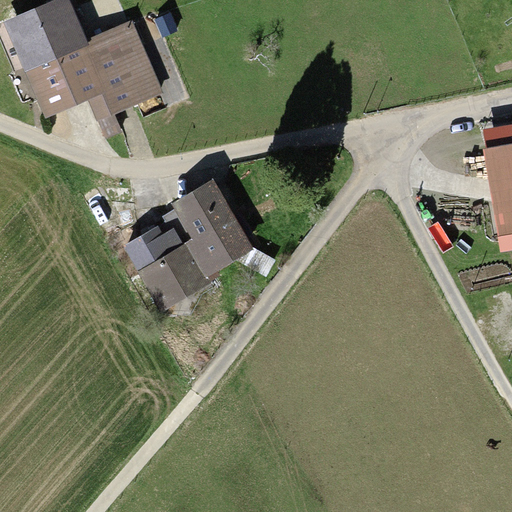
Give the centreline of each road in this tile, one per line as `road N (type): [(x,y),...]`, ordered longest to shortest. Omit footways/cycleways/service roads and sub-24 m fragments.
road 1 (residential): [(0,124),(159,170),(511,102)]
road 2 (track): [(511,407),(382,169),(393,128)]
road 3 (track): [(382,169),(200,390)]
road 4 (track): [(96,511),(200,390)]
